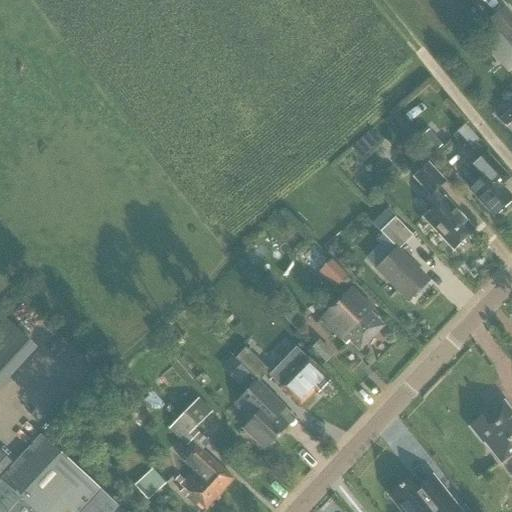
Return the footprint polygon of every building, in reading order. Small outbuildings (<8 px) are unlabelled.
[(511,18),(503,8),(488,21),(511,48),(511,18)] [(511,110),(500,121),(511,133),(511,110)] [(479,142),(465,127),(457,135),(470,149),(477,144),(479,142)] [(417,140),(430,155),(442,145),(428,130),(417,140)] [(382,146),(370,133),(350,150),(362,164),(382,146)] [(496,217),(511,202),(511,199),(496,183),(505,174),(477,144),(470,149),(467,153),(478,163),(464,176),(474,186),(470,190),(496,217)] [(435,208),(424,219),(454,251),(474,232),(444,199),(444,200),(436,192),(446,183),(429,165),(414,179),(430,196),(427,199),(435,208)] [(381,233),(397,250),(377,270),(409,302),(429,282),(398,251),(404,245),(404,246),(413,237),(395,219),(381,233)] [(325,275),(336,285),(344,277),(333,267),(325,275)] [(371,313),(374,310),(352,289),(321,320),(347,345),(350,342),(359,351),(384,327),(371,313)] [(12,316),(46,332),(56,309),(22,294),(12,316)] [(0,380),(30,349),(1,321),(0,322),(0,380)] [(246,347),(236,358),(260,381),(270,371),(246,347)] [(331,382),(309,360),(308,360),(296,348),(269,376),(281,388),(301,407),(314,393),(317,396),(331,382)] [(246,371),(235,360),(224,372),(235,383),(246,371)] [(279,435),(295,418),(247,372),(234,384),(246,395),(238,403),(255,419),(244,430),(265,450),(277,438),(278,439),(280,436),(279,435)] [(133,396),(122,409),(140,425),(151,413),(133,396)] [(220,496),(234,481),(202,451),(209,444),(195,430),(213,413),(199,399),(171,429),(191,448),(181,459),(194,472),(220,496)] [(493,414),(483,422),(481,420),(471,428),(482,443),(484,442),(501,464),(511,455),(511,413),(505,405),(494,413),(492,411),(491,412),(493,414)] [(0,511),(114,511),(119,507),(42,436),(0,481),(0,511)] [(0,476),(12,463),(0,451),(0,476)] [(153,468),(135,485),(148,500),(167,484),(153,468)] [(194,472),(185,482),(180,477),(176,481),(181,486),(180,487),(206,511),(220,496),(194,472)] [(413,477),(389,496),(400,511),(460,511),(436,480),(423,490),(413,477)]
